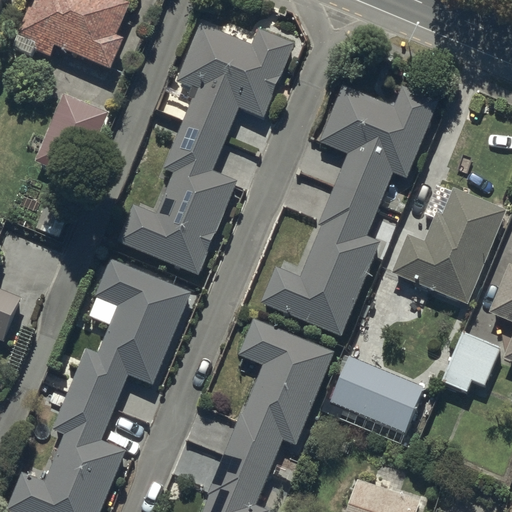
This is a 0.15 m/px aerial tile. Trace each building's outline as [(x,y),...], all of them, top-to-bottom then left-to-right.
[(34,53),(52,60),(56,50),(112,74),(125,43),(118,40),(132,7),(115,0),(39,0),(34,13),(31,12),(19,38),(37,46),(34,53)] [(265,122),(296,48),(260,33),(254,49),(202,27),(178,86),(198,94),(165,173),(175,177),(157,218),(135,209),(119,246),(200,279),(239,185),(214,175),(240,112),(265,122)] [(395,177),(408,183),(440,106),(404,91),(395,111),(344,90),(321,147),(349,158),(320,229),(323,231),(302,281),(278,271),(262,308),(343,341),(382,246),(369,240),(395,177)] [(65,97),(37,165),(82,184),(111,116),(65,97)] [(393,278),(469,310),(508,215),(455,193),(444,220),(438,217),(426,246),(409,239),(393,278)] [(0,343),(5,346),(24,301),(0,291),(0,252),(4,244),(0,242),(0,343)] [(155,389),(193,297),(112,263),(97,300),(119,310),(99,358),(88,353),(54,434),(66,439),(46,487),(24,477),(9,511),(103,511),(128,455),(103,445),(130,379),(155,389)] [(511,347),(505,364),(511,366),(511,269),(491,318),(511,326),(511,347)] [(260,511),(257,510),(285,444),(298,450),(336,357),(256,324),(241,359),(265,369),(245,419),(242,418),(209,498),(212,500),(206,511),(260,511)] [(473,385),(486,390),(502,353),(464,338),(444,387),(468,397),(473,385)] [(333,407),(407,438),(426,392),(352,362),(333,407)] [(420,511),(423,506),(359,486),(350,511),(420,511)]
